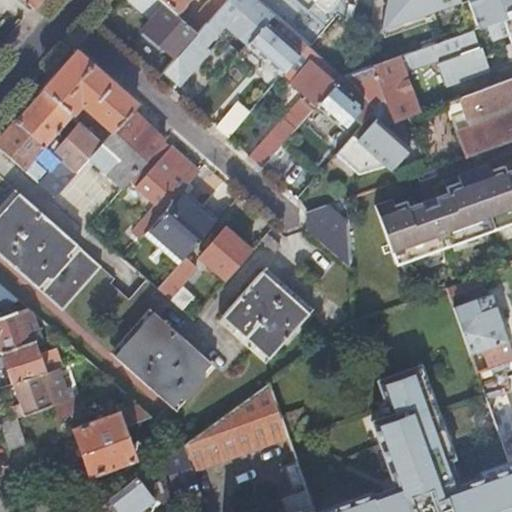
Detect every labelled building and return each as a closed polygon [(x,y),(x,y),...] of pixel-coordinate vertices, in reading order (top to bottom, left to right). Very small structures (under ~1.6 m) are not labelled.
[(184,0),(127,0),(144,14),(158,0),(159,0),(162,2),(174,12),(184,0)] [(224,0),(207,0),(186,23),(196,32),(207,20),(224,0)] [(237,0),(220,20),(247,44),(266,22),(248,6),(251,3),(248,0),(242,0),(242,1),(241,0),(237,0)] [(293,0),(305,10),(311,4),(324,14),(332,11),(340,0),(293,0)] [(511,0),(386,0),(381,30),(456,3),(456,0),(465,0),(470,12),(476,28),(487,24),(488,24),(511,14),(511,0)] [(174,12),(162,2),(148,18),(140,28),(174,58),(196,32),(186,23),(174,12)] [(511,14),(488,24),(487,24),(492,38),(507,32),(511,42),(505,44),(510,57),(511,55),(511,14)] [(196,32),(174,58),(157,77),(169,87),(174,81),(177,84),(220,35),(220,32),(207,20),(196,32)] [(266,22),(247,44),(273,67),(274,66),(282,72),(306,45),(281,22),(275,29),(266,22)] [(393,120),(395,120),(407,115),(418,112),(403,70),(435,59),(444,84),(487,69),(477,43),(476,44),(470,30),(463,32),(450,37),(373,65),(384,96),(390,112),(393,120)] [(134,103),(74,50),(41,87),(70,113),(79,102),(107,126),(97,136),(102,140),(130,108),(134,103)] [(299,97),(248,156),(261,168),(281,145),(317,104),(335,83),(317,67),(320,64),(314,59),(311,62),(308,60),(288,82),(303,95),(300,98),(299,97)] [(342,76),(335,83),(317,104),(342,127),(354,114),(362,121),(371,111),(384,96),(373,65),(342,76)] [(456,130),(466,156),(511,139),(511,91),(510,86),(508,79),(458,97),(468,126),(456,130)] [(70,113),(41,87),(13,119),(45,147),(73,115),(70,113)] [(390,112),(384,96),(371,111),(376,115),(383,121),(390,112)] [(214,126),(226,137),(247,113),(234,102),(214,126)] [(164,139),(130,108),(102,140),(97,136),(77,119),(50,151),(74,172),(88,157),(123,187),(128,180),(163,140),(164,139)] [(383,121),(376,115),(355,139),(389,170),(411,146),(383,121)] [(397,125),(409,121),(407,115),(395,120),(397,125)] [(45,147),(13,119),(0,134),(0,149),(23,169),(34,157),(48,169),(37,181),(53,196),(74,172),(50,151),(45,147)] [(169,145),(163,140),(128,180),(134,185),(169,145)] [(182,188),(197,170),(169,145),(134,185),(155,203),(131,231),(138,238),(143,232),(149,225),(179,191),(182,188)] [(281,145),(261,168),(271,176),(291,153),(281,145)] [(511,168),(501,172),(499,168),(491,172),(488,165),(457,177),(459,182),(450,186),(451,190),(435,196),(436,201),(422,206),(420,202),(405,207),(403,203),(393,207),(389,197),(374,203),(396,261),(511,219),(511,168)] [(285,189),(295,198),(310,181),(300,172),(285,189)] [(214,221),(217,218),(182,188),(179,191),(214,221)] [(303,228),(349,269),(346,199),(322,188),(303,210),(303,228)] [(214,221),(179,191),(149,225),(184,256),(214,221)] [(99,265),(15,192),(0,208),(0,256),(60,310),(99,265)] [(184,256),(149,225),(143,232),(178,262),(184,256)] [(198,256),(224,279),(250,250),(224,227),(210,243),(206,248),(198,256)] [(279,244),(266,232),(261,238),(274,250),(279,244)] [(201,244),(206,248),(210,243),(206,239),(201,244)] [(197,266),(184,256),(178,262),(157,286),(179,305),(190,293),(181,285),(197,266)] [(222,316),(269,358),(308,313),(262,272),(222,316)] [(483,274),(444,288),(447,296),(486,282),(483,274)] [(0,315),(25,306),(0,284),(0,315)] [(480,349),(488,368),(511,359),(511,352),(500,322),(496,309),(490,293),(451,307),(468,353),(480,349)] [(25,306),(0,315),(0,351),(35,339),(42,337),(30,310),(25,306)] [(500,308),(496,309),(500,322),(504,321),(500,308)] [(178,395),(182,399),(204,375),(200,372),(209,361),(166,322),(168,320),(164,316),(161,319),(152,310),(111,356),(169,405),(178,395)] [(35,339),(0,351),(0,352),(12,383),(51,369),(59,366),(53,348),(39,353),(35,339)] [(511,511),(511,473),(510,468),(485,477),(458,487),(449,461),(453,459),(419,362),(376,376),(425,511),(511,511)] [(55,403),(67,399),(58,374),(54,376),(51,369),(12,383),(19,403),(14,405),(18,416),(20,416),(23,414),(54,403),(55,403)] [(312,511),(425,511),(376,376),(374,377),(381,397),(386,411),(379,414),(367,418),(393,488),(369,497),(367,491),(312,511)] [(182,445),(191,470),(286,435),(267,383),(188,441),(182,445)] [(79,408),(75,396),(67,399),(55,403),(60,415),(79,408)] [(374,400),(379,414),(386,411),(381,397),(374,400)] [(58,413),(54,403),(23,414),(31,438),(46,433),(41,419),(58,413)] [(122,427),(151,417),(136,405),(124,409),(122,404),(115,407),(116,412),(70,428),(88,475),(134,459),(122,427)] [(20,416),(18,416),(11,419),(3,422),(12,447),(29,441),(20,416)] [(181,445),(182,445),(188,441),(172,427),(168,432),(181,445)] [(165,457),(175,496),(197,488),(191,470),(182,445),(181,445),(165,457)] [(291,490),(303,485),(295,461),(282,466),(291,490)] [(483,472),(485,477),(510,468),(508,463),(483,472)] [(98,506),(99,511),(149,511),(156,499),(139,476),(112,496),(98,506)] [(85,490),(91,508),(98,506),(112,496),(109,486),(98,489),(97,485),(85,490)] [(312,511),(305,490),(281,499),(285,511),(312,511)] [(37,511),(55,511),(49,494),(33,499),(37,511)]
